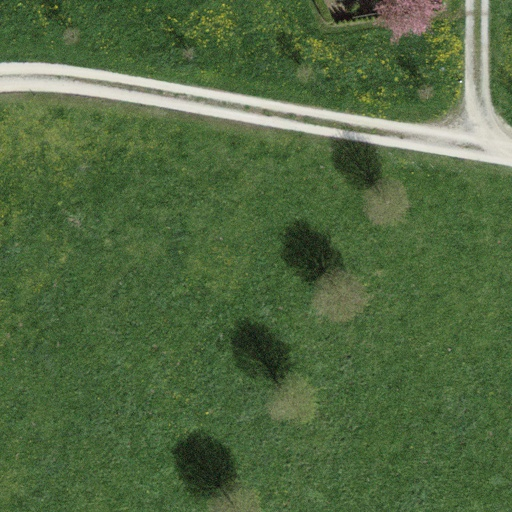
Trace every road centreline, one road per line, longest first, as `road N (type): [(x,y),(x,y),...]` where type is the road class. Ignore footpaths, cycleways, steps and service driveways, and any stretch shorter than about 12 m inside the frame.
road 1 (track): [(511,153),(0,82)]
road 2 (track): [(465,146),(474,0)]
